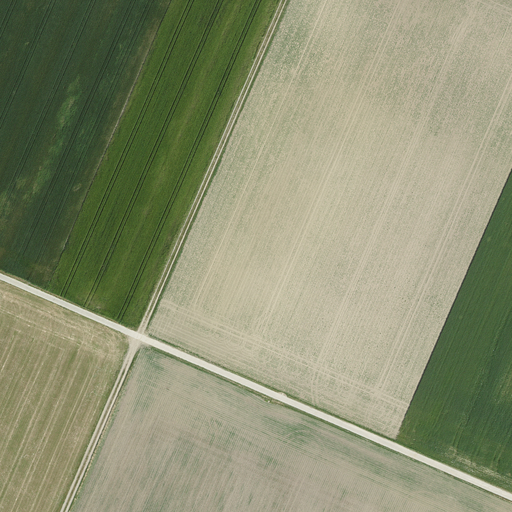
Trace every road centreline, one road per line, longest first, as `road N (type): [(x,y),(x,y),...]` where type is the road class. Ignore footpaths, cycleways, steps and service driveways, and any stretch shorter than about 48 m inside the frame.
road 1 (track): [(511,499),(0,274)]
road 2 (track): [(140,334),(286,0)]
road 3 (track): [(140,334),(64,511)]
